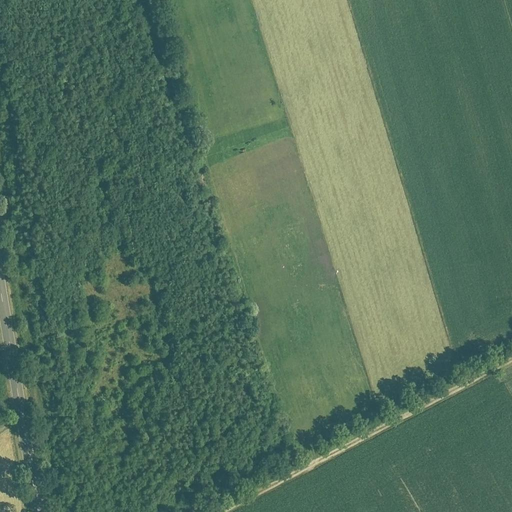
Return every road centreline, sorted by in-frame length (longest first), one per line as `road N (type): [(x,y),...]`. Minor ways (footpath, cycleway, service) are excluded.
road 1 (track): [(224,511),(511,361)]
road 2 (tertiary): [(0,280),(38,511)]
